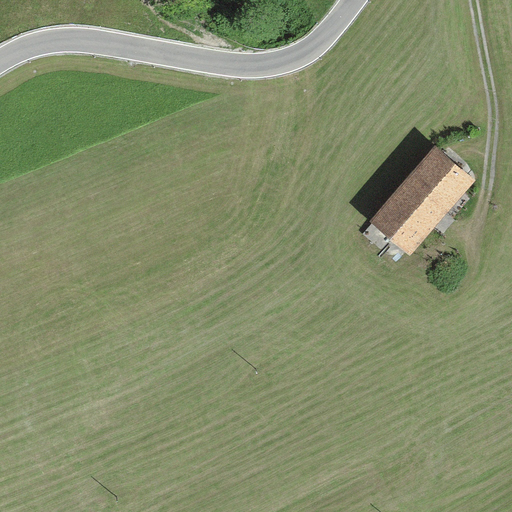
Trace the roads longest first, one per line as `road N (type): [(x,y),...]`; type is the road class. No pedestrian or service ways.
road 1 (tertiary): [(355,0),(323,41),(270,67),(49,40),(0,61)]
road 2 (track): [(470,0),(492,131),(480,278)]
